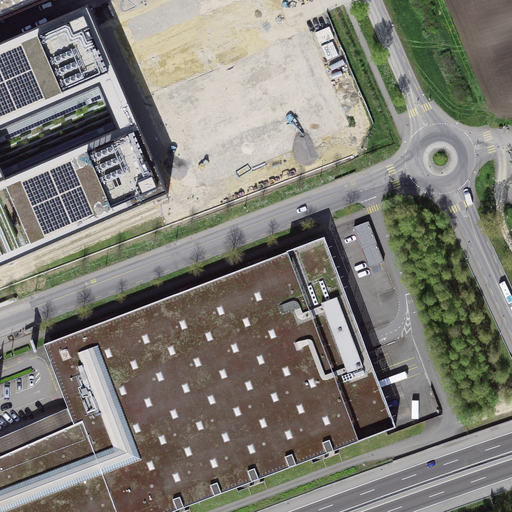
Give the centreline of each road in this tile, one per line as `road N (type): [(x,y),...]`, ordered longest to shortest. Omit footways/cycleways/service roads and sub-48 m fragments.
road 1 (unclassified): [(415,169),(0,325)]
road 2 (motorway): [(511,444),(321,511)]
road 3 (unclassified): [(451,184),(511,319)]
road 4 (unclassified): [(430,134),(371,0)]
road 5 (motorway): [(393,511),(511,471)]
